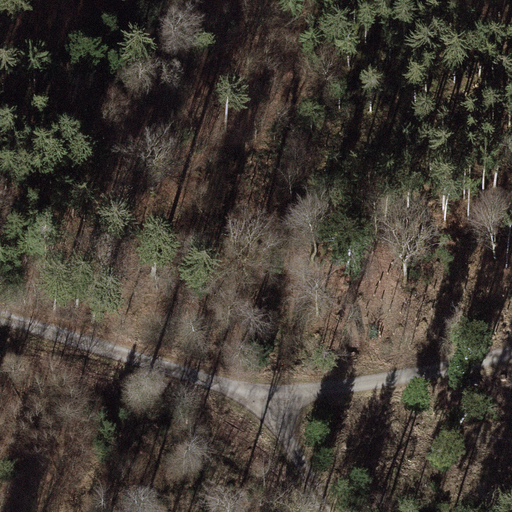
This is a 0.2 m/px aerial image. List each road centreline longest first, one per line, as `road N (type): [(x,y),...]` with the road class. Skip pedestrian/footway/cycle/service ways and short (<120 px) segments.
road 1 (track): [(0,321),(273,393)]
road 2 (track): [(511,352),(273,393)]
road 3 (track): [(334,511),(273,393)]
